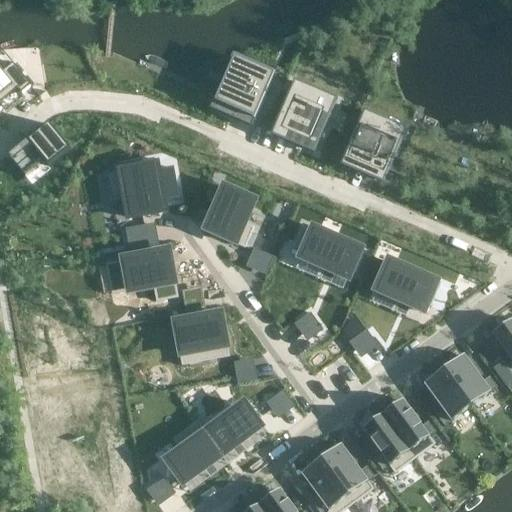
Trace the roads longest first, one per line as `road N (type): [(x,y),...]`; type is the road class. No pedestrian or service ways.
road 1 (residential): [(511,265),(130,109),(69,106),(0,151)]
road 2 (residential): [(325,426),(185,236)]
road 3 (residential): [(325,426),(511,289)]
road 4 (residential): [(201,511),(325,426)]
